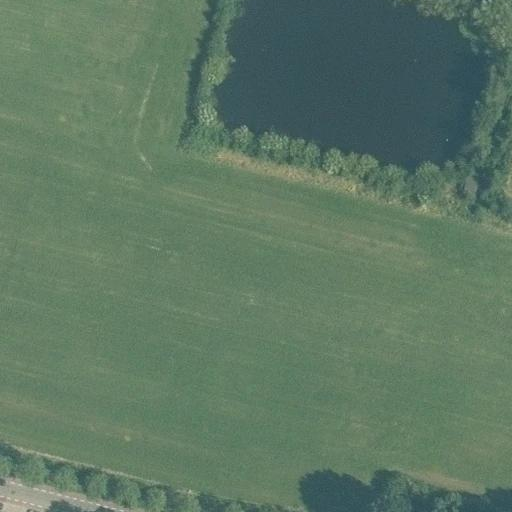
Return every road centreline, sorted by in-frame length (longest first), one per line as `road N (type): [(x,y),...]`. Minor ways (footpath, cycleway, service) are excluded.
road 1 (residential): [(134,150),(511,241)]
road 2 (residential): [(134,150),(92,361)]
road 3 (residential): [(23,124),(54,0)]
road 4 (tertiary): [(118,487),(0,446)]
